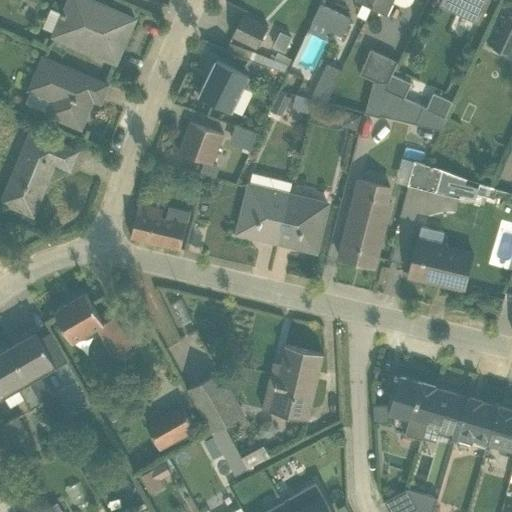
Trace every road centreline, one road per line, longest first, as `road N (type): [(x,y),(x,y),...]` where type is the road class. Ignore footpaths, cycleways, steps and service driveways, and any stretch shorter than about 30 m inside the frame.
road 1 (residential): [(362,304),(99,238)]
road 2 (residential): [(99,238),(199,0)]
road 3 (residential): [(362,304),(365,489),(373,511)]
road 4 (residential): [(511,348),(362,304)]
